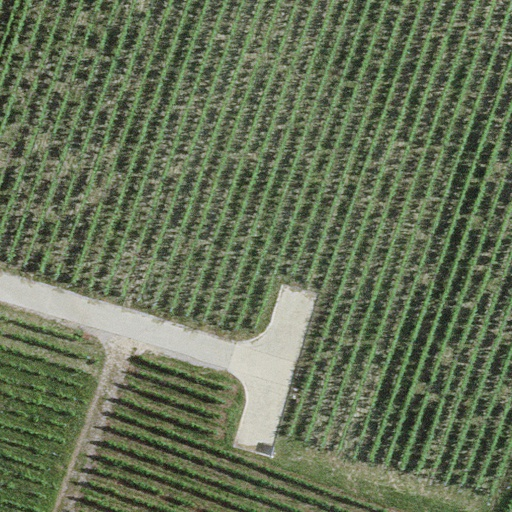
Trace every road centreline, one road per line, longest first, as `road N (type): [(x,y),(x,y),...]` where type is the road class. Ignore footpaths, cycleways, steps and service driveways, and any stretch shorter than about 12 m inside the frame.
road 1 (track): [(273,365),(0,286)]
road 2 (track): [(117,320),(52,511)]
